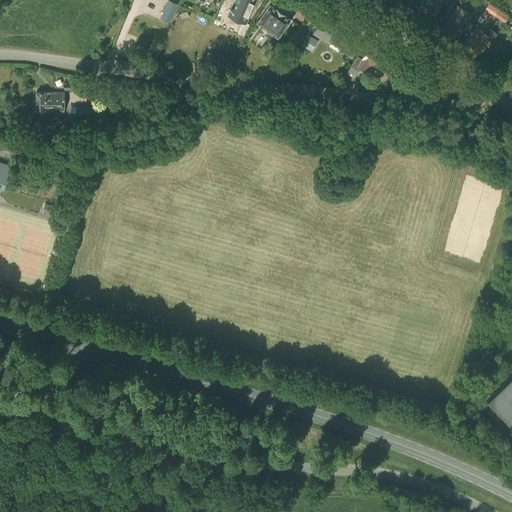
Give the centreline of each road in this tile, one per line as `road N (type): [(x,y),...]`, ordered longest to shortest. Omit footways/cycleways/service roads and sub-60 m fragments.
road 1 (primary): [(511,493),(356,429),(0,324)]
road 2 (unclassified): [(484,511),(397,476),(237,457),(0,386)]
road 3 (unclassified): [(488,90),(448,108),(0,55)]
road 4 (tertiary): [(488,90),(373,12)]
